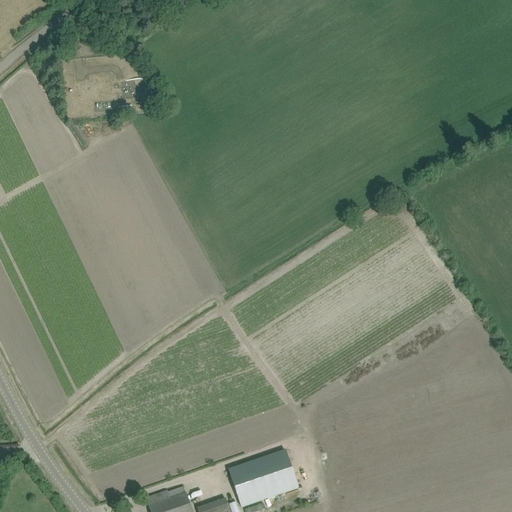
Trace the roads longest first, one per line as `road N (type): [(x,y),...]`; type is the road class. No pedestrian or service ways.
road 1 (tertiary): [(82,511),(0,385)]
road 2 (unclassified): [(0,69),(99,0)]
